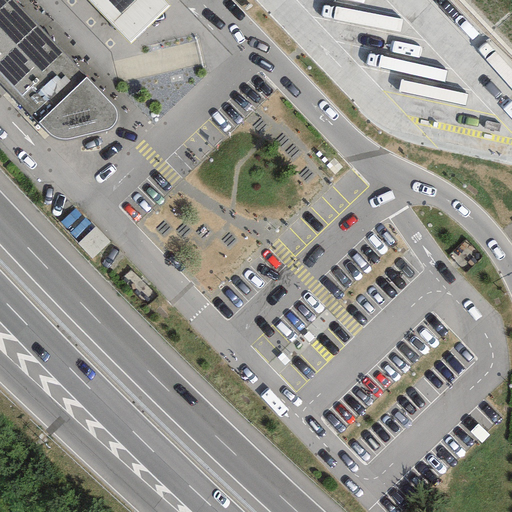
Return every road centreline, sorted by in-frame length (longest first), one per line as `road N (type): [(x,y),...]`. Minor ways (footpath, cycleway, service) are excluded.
road 1 (motorway): [(297,511),(0,218)]
road 2 (motorway): [(0,302),(215,511)]
road 3 (motorway): [(0,354),(181,511)]
